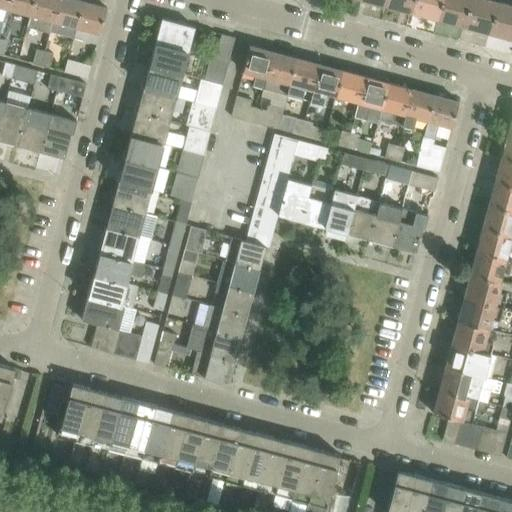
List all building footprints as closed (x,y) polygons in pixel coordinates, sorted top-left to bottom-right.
[(0,0),(0,20),(3,22),(6,8),(8,0),(0,0)] [(29,14),(32,0),(8,0),(6,8),(29,14)] [(49,31),(57,0),(32,0),(29,14),(30,14),(27,26),(49,32),(49,31)] [(57,0),(49,31),(72,37),(82,0),(80,0),(57,0)] [(72,37),(96,43),(106,7),(82,0),(72,37)] [(384,0),(384,5),(410,12),(413,0),(384,0)] [(413,0),(410,12),(436,19),(441,0),(413,0)] [(441,0),(436,19),(463,26),(469,0),(441,0)] [(469,0),(463,26),(489,33),(497,2),(491,0),(469,0)] [(489,33),(511,38),(511,5),(497,2),(489,33)] [(161,17),(154,42),(187,50),(201,54),(204,43),(190,39),(194,26),(161,17)] [(234,37),(223,34),(221,33),(214,58),(228,61),(234,37)] [(154,42),(148,65),(181,74),(187,50),(154,42)] [(249,45),(242,71),(255,74),(251,86),(263,89),(273,51),(249,45)] [(40,65),(44,50),(36,48),(32,63),(40,65)] [(53,52),(44,50),(40,65),(49,67),(53,52)] [(296,57),(273,51),(263,89),(286,96),(296,57)] [(208,56),(202,79),(222,85),(228,61),(214,58),(208,56)] [(309,102),(319,64),(296,57),(286,96),(309,102)] [(68,59),(65,71),(87,77),(90,65),(68,59)] [(1,75),(11,78),(14,64),(5,62),(1,75)] [(37,70),(14,64),(11,78),(33,84),(37,70)] [(309,102),(308,103),(321,106),(325,93),(335,96),(342,70),(319,64),(309,102)] [(175,97),(181,74),(148,65),(142,88),(175,97)] [(335,96),(358,102),(365,76),(342,70),(335,96)] [(59,76),(50,74),(47,87),(56,90),(59,76)] [(86,83),(59,76),(56,90),(82,97),(86,83)] [(369,105),(381,108),(387,82),(365,76),(358,102),(354,116),(365,119),(369,105)] [(216,108),(222,85),(202,79),(196,102),(216,108)] [(401,126),(411,88),(387,82),(381,108),(377,120),(401,126)] [(142,88),(136,111),(169,120),(175,97),(142,88)] [(411,88),(401,126),(412,129),(415,117),(426,120),(433,94),(411,88)] [(450,126),(457,101),(433,94),(426,120),(414,165),(439,171),(445,147),(433,143),(438,123),(450,126)] [(230,116),(254,122),(258,107),(249,105),(251,99),(236,95),(230,116)] [(0,117),(0,139),(17,145),(27,107),(4,101),(0,117)] [(216,108),(196,102),(191,101),(185,124),(209,130),(216,108)] [(277,128),(282,108),(267,104),(266,109),(258,107),(254,122),(277,128)] [(40,151),(50,113),(27,107),(17,145),(40,151)] [(136,111),(130,134),(163,143),(169,120),(136,111)] [(40,151),(63,157),(70,132),(72,133),(76,120),(50,113),(40,151)] [(295,117),(291,132),(300,135),(304,119),(295,117)] [(304,119),(300,135),(308,137),(311,125),(312,122),(304,119)] [(209,130),(185,124),(185,125),(189,126),(183,148),(182,148),(203,154),(209,130)] [(341,130),(337,145),(346,147),(350,132),(341,130)] [(350,132),(346,147),(354,149),(358,134),(350,132)] [(297,139),(274,133),(270,145),(294,151),(297,139)] [(130,134),(124,157),(157,166),(163,143),(130,134)] [(511,135),(506,134),(500,157),(511,160),(511,135)] [(316,160),(320,146),(297,139),(294,151),(293,154),(316,160)] [(387,142),(383,156),(392,159),(394,150),(396,144),(387,142)] [(394,150),(392,159),(401,161),(404,147),(396,144),(394,150)] [(294,151),(270,145),(267,157),(290,163),(293,154),(294,151)] [(329,148),(320,146),(316,160),(325,162),(329,148)] [(197,178),(203,154),(182,148),(175,172),(197,178)] [(362,169),(363,169),(366,158),(345,152),(342,164),(362,169)] [(150,190),(157,166),(124,157),(117,181),(150,190)] [(290,163),(267,157),(264,169),(287,175),(290,163)] [(511,160),(500,157),(494,181),(511,185),(511,160)] [(366,158),(363,169),(385,175),(388,164),(366,158)] [(388,164),(385,175),(407,181),(410,170),(388,164)] [(287,175),(264,169),(261,181),(284,187),(287,177),(287,175)] [(433,191),(437,177),(410,170),(407,181),(407,184),(433,191)] [(169,195),(181,198),(191,200),(197,178),(175,172),(169,195)] [(281,199),(278,211),(277,214),(300,220),(310,183),(287,177),(284,187),(281,199)] [(117,181),(111,204),(144,212),(150,190),(117,181)] [(258,193),(281,199),(284,187),(261,181),(258,193)] [(511,185),(494,181),(488,204),(511,210),(511,185)] [(310,183),(300,220),(322,226),(333,188),(328,187),(328,188),(310,183)] [(322,226),(346,232),(356,195),(356,194),(333,188),(322,226)] [(255,204),(278,211),(281,199),(258,193),(255,204)] [(356,195),(346,232),(368,238),(378,201),(356,195)] [(191,200),(181,198),(175,221),(185,223),(191,200)] [(368,238),(391,244),(401,207),(378,201),(368,238)] [(111,204),(105,227),(138,236),(149,239),(155,215),(144,212),(111,204)] [(275,222),(277,214),(278,211),(255,204),(252,216),(275,222)] [(511,210),(488,204),(481,227),(511,235),(511,210)] [(401,207),(391,244),(415,251),(421,226),(424,227),(427,214),(401,207)] [(252,216),(248,228),(271,234),(272,233),(275,222),(252,216)] [(179,247),(185,223),(175,221),(169,244),(179,247)] [(190,225),(184,249),(196,252),(198,253),(200,253),(206,230),(190,225)] [(105,227),(99,251),(131,260),(138,236),(105,227)] [(511,235),(481,227),(475,250),(511,259),(511,235)] [(248,228),(245,240),(265,245),(268,246),(271,234),(248,228)] [(224,260),(258,269),(265,245),(245,240),(231,236),(224,260)] [(169,244),(163,268),(172,271),(179,247),(169,244)] [(196,252),(184,249),(178,271),(190,275),(196,252)] [(511,259),(475,250),(469,274),(499,282),(502,271),(511,273),(511,267),(511,259)] [(142,263),(131,260),(99,251),(93,274),(125,283),(128,274),(139,277),(142,263)] [(223,259),(217,282),(252,292),(258,269),(224,260),(223,259)] [(190,275),(178,271),(172,294),(184,298),(190,275)] [(93,274),(87,295),(120,304),(131,307),(136,286),(125,283),(93,274)] [(499,282),(469,274),(463,297),(501,307),(505,294),(498,292),(500,282),(499,282)] [(166,293),(170,277),(161,275),(157,291),(166,293)] [(225,295),(223,302),(222,308),(246,314),(252,292),(217,282),(214,292),(223,294),(225,295)] [(166,293),(157,291),(152,307),(162,310),(166,293)] [(186,298),(184,298),(172,294),(167,312),(181,316),(186,298)] [(119,329),(128,331),(134,308),(131,307),(120,304),(87,295),(81,319),(96,323),(108,326),(119,329)] [(501,307),(463,297),(457,320),(487,328),(490,318),(498,320),(501,307)] [(208,304),(202,327),(240,337),(246,314),(222,308),(208,304)] [(487,328),(457,320),(451,343),(489,353),(492,343),(484,341),(487,328)] [(158,324),(145,321),(141,335),(135,358),(148,362),(158,324)] [(96,323),(90,347),(101,350),(108,326),(96,323)] [(191,324),(189,334),(200,337),(196,350),(234,360),(240,337),(202,327),(193,325),(191,324)] [(101,350),(113,353),(119,329),(108,326),(101,350)] [(113,353),(124,356),(131,332),(128,331),(119,329),(113,353)] [(162,330),(159,340),(173,344),(176,334),(162,330)] [(141,335),(131,332),(124,356),(135,358),(141,335)] [(159,340),(153,363),(166,367),(173,344),(159,340)] [(451,343),(444,366),(483,376),(489,378),(495,355),(489,353),(451,343)] [(196,350),(190,373),(228,383),(234,360),(196,350)] [(0,419),(14,367),(0,363),(0,419)] [(444,366),(438,389),(463,396),(476,399),(483,376),(444,366)] [(57,435),(74,439),(88,387),(71,383),(57,435)] [(511,397),(511,384),(506,383),(502,395),(511,397)] [(74,439),(91,444),(105,392),(88,387),(74,439)] [(438,389),(432,413),(448,417),(460,420),(470,423),(476,399),(463,396),(438,389)] [(121,396),(105,392),(91,444),(107,448),(121,396)] [(107,448),(124,453),(138,401),(121,396),(107,448)] [(124,453),(141,457),(155,405),(138,401),(124,453)] [(171,409),(155,405),(141,457),(158,461),(171,409)] [(499,417),(509,419),(511,408),(501,406),(499,417)] [(158,461),(174,466),(188,414),(171,409),(158,461)] [(205,418),(188,414),(174,466),(191,470),(205,418)] [(460,420),(448,417),(442,440),(454,443),(460,420)] [(191,470),(208,475),(222,423),(205,418),(191,470)] [(460,420),(454,443),(465,446),(471,423),(460,420)] [(238,427),(223,423),(222,423),(208,475),(223,479),(225,479),(238,427)] [(471,423),(465,446),(477,449),(483,426),(471,423)] [(483,426),(477,449),(488,452),(494,429),(483,426)] [(225,479),(241,484),(255,432),(238,427),(225,479)] [(494,429),(488,452),(500,455),(506,432),(494,429)] [(258,488),(272,436),(255,432),(241,484),(258,488)] [(258,488),(275,493),(289,441),(272,436),(258,488)] [(292,497),(305,445),(289,441),(275,493),(292,497)] [(292,497),(308,502),(322,450),(305,445),(292,497)] [(308,502),(307,509),(318,511),(323,511),(339,454),(322,450),(308,502)] [(403,511),(413,474),(397,469),(396,471),(385,511),(403,511)] [(373,485),(384,488),(387,476),(376,473),(373,485)] [(413,474),(403,511),(421,511),(430,478),(413,474)] [(430,478),(421,511),(438,511),(447,483),(430,478)] [(447,483),(438,511),(456,511),(463,487),(447,483)] [(463,487),(456,511),(474,511),(480,492),(463,487)] [(480,492),(474,511),(492,511),(497,496),(480,492)] [(511,500),(497,496),(492,511),(510,511),(511,506),(511,500)]
